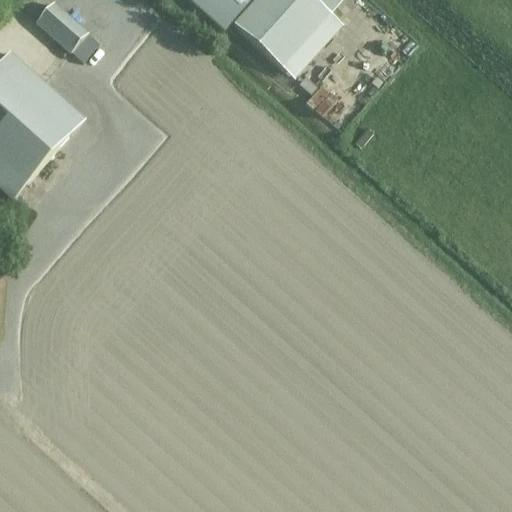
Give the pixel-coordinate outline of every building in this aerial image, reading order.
[(182,0),(223,36),(256,0),(182,0)] [(309,0),(259,0),(234,29),(294,83),(342,30),(309,0)] [(70,57),(71,56),(86,69),(102,50),(87,38),(87,37),(53,6),(35,26),(70,57)] [(0,190),(13,202),(84,123),(10,56),(0,66),(0,190)] [(325,86),(308,101),(322,117),(339,102),(325,86)]
